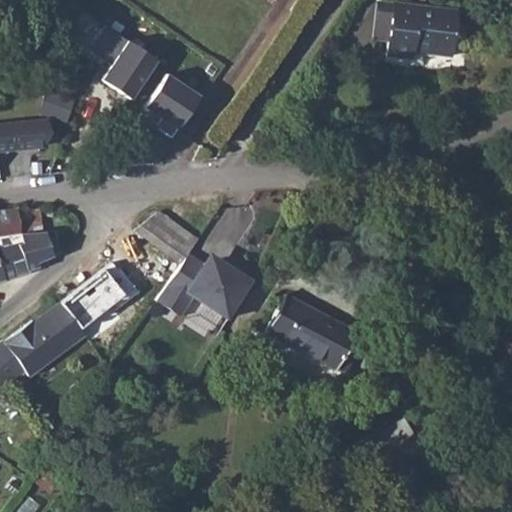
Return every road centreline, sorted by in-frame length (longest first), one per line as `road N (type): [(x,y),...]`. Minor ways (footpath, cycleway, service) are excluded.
road 1 (residential): [(511,114),(466,135),(350,161),(131,194),(72,187),(0,196)]
road 2 (track): [(339,0),(220,175)]
